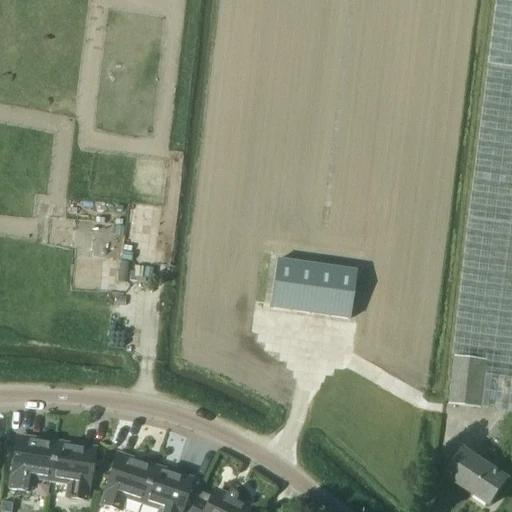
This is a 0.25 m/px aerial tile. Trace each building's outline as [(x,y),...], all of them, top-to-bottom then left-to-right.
[(511,0),(496,0),(488,65),(469,218),(452,356),(455,357),(449,405),(511,412),(511,0)] [(276,262),(269,309),(348,320),(355,273),(337,270),(276,262)] [(49,483),(55,443),(29,439),(27,450),(14,448),(8,490),(30,493),(32,480),(49,483)] [(86,502),(93,460),(76,457),(78,446),(55,443),(49,483),(66,486),(64,499),(86,502)] [(508,480),(463,450),(446,476),(490,506),(508,480)] [(141,505),(154,467),(129,459),(125,469),(113,465),(100,505),(119,511),(120,511),(125,500),(141,505)] [(180,511),(188,490),(176,486),(179,475),(154,467),(141,505),(158,511),(157,511),(180,511)] [(247,511),(250,508),(235,500),(236,499),(236,498),(236,496),(235,495),(234,494),(233,493),(232,492),(230,492),(229,493),(228,493),(227,494),(226,496),(221,505),(199,495),(190,511),(247,511)]
